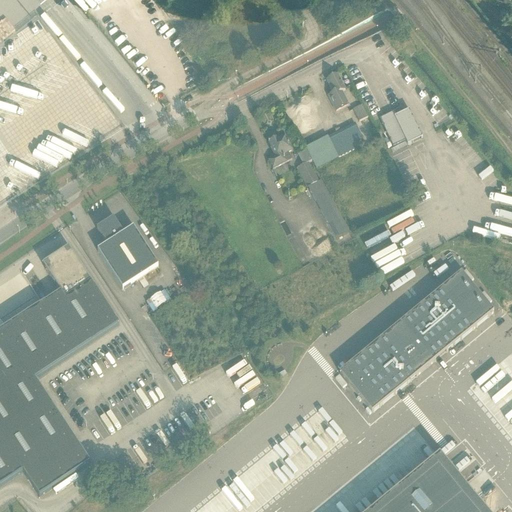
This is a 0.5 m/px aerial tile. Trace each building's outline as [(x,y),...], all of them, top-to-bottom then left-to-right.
[(0,43),(33,21),(21,3),(19,5),(15,0),(14,0),(0,10),(0,43)] [(344,73),(327,80),(334,95),(330,96),(337,112),(351,106),(348,100),(352,98),(345,82),(347,81),(344,73)] [(360,121),(369,117),(363,105),(354,109),(360,121)] [(380,122),(393,148),(405,142),(408,146),(423,139),(409,111),(397,118),(395,113),(389,116),(390,118),(380,122)] [(337,240),(352,232),(318,170),(367,144),(356,123),(299,154),(305,165),(298,169),(337,240)] [(43,170),(52,173),(73,160),(74,156),(76,157),(96,144),(98,139),(102,140),(105,133),(83,125),(81,130),(74,127),(72,131),(67,134),(66,136),(61,135),(60,139),(51,144),(43,148),(42,151),(36,155),(33,164),(33,165),(32,170),(42,174),(43,170)] [(288,135),(270,143),(276,157),(270,160),(274,169),(297,159),(300,167),(301,166),(288,135)] [(122,291),(158,268),(133,229),(124,236),(114,220),(97,230),(107,246),(98,253),(122,291)] [(51,261),(53,265),(45,270),(65,300),(0,342),(0,487),(23,473),(39,498),(90,464),(35,381),(119,326),(69,249),(51,261)] [(461,274),(340,375),(340,376),(356,395),(368,409),(372,414),(494,314),(462,276),(461,274)] [(154,313),(173,302),(166,291),(147,302),(154,313)] [(256,511),(348,440),(324,410),(194,511),(256,511)] [(483,511),(439,459),(375,511),(483,511)]
